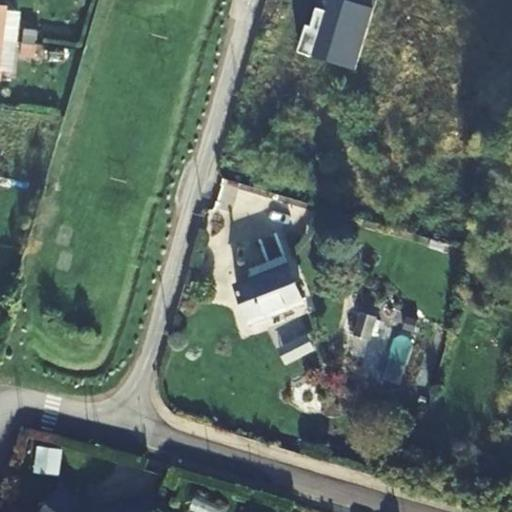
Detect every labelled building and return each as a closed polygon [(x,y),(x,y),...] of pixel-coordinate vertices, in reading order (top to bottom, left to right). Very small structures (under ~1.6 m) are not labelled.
[(340,51),(309,69),(329,102),(377,73),(352,32),(335,42),(340,51)] [(0,90),(0,102),(19,106),(21,93),(0,90)] [(268,272),(274,282),(243,300),(263,333),(310,304),(285,261),(268,272)] [(360,314),(352,351),(366,354),(374,317),(360,314)] [(319,335),(296,353),(305,366),(329,348),(319,335)] [(78,445),(57,439),(51,460),(72,466),(78,445)] [(51,460),(50,464),(71,470),(72,466),(51,460)] [(38,511),(86,511),(89,503),(87,506),(76,498),(78,496),(61,482),(38,511)] [(122,511),(121,499),(89,503),(86,511),(122,511)]
